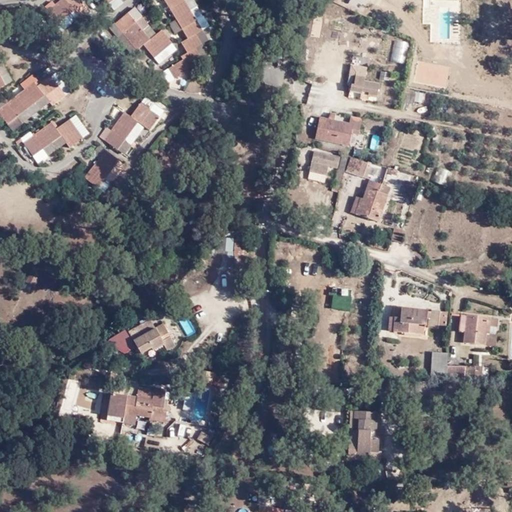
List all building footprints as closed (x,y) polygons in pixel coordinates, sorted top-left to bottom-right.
[(75,3),(78,0),(62,0),(42,16),(53,30),(79,9),(75,3)] [(207,28),(187,0),(166,0),(191,37),(184,43),(190,52),(185,55),(188,58),(174,67),(181,77),(194,68),(193,65),(204,57),(199,48),(205,44),(200,33),(207,28)] [(84,16),(79,9),(53,30),(58,37),(84,16)] [(173,44),(163,30),(150,40),(131,17),(119,26),(139,51),(146,46),(155,57),(173,44)] [(389,60),(403,63),(407,42),(393,39),(389,60)] [(0,53),(0,71),(9,87),(17,82),(0,54),(0,53)] [(0,92),(9,87),(0,71),(0,92)] [(49,98),(55,105),(56,107),(71,95),(55,78),(41,89),(36,83),(1,113),(14,128),(49,98)] [(379,85),(374,84),(373,88),(357,86),(357,79),(356,79),(354,87),(351,87),(350,93),(363,95),(364,93),(370,94),(370,96),(378,97),(379,85)] [(366,80),(364,79),(357,79),(357,86),(373,88),(374,84),(366,83),(366,80)] [(416,92),(414,102),(421,103),(422,93),(416,92)] [(18,133),(55,105),(49,98),(14,128),(18,133)] [(161,117),(143,104),(134,116),(127,113),(108,140),(122,149),(142,123),(151,131),(161,117)] [(71,121),(85,139),(90,134),(75,117),(71,121)] [(72,149),(85,139),(71,121),(57,132),(53,128),(28,148),(39,162),(65,141),(70,146),(72,149)] [(349,147),(351,139),(353,129),(349,128),(349,127),(320,121),(315,140),(349,147)] [(353,129),(351,139),(359,141),(362,123),(351,121),(349,127),(349,128),(353,129)] [(373,135),(369,148),(376,150),(380,137),(373,135)] [(44,167),(70,146),(65,141),(39,162),(44,167)] [(103,188),(124,160),(111,151),(91,178),(103,188)] [(339,157),(315,151),(311,162),(328,166),(336,168),(339,157)] [(346,171),(348,160),(343,158),(340,169),(346,171)] [(328,166),(311,162),(309,168),(326,172),(328,166)] [(373,174),(375,167),(366,165),(365,168),(352,165),(349,176),(366,181),(368,173),(373,174)] [(337,182),(343,183),(346,171),(340,169),(337,182)] [(311,171),(309,179),(328,183),(330,174),(311,171)] [(367,202),(363,216),(379,220),(389,187),(369,182),(363,200),(367,202)] [(355,214),(363,216),(367,202),(363,200),(359,199),(355,214)] [(511,213),(502,211),(500,218),(511,221),(511,213)] [(393,238),(401,240),(404,229),(397,227),(393,238)] [(227,237),(226,252),(234,252),(235,237),(227,237)] [(251,270),(252,247),(240,246),(239,270),(251,270)] [(34,284),(43,263),(36,260),(26,281),(34,284)] [(406,324),(407,308),(400,308),(399,317),(395,317),(394,333),(399,333),(400,324),(406,324)] [(435,318),(435,310),(407,308),(406,324),(400,324),(399,333),(427,334),(428,327),(430,327),(431,317),(435,318)] [(444,311),(435,310),(435,318),(431,317),(430,327),(444,328),(444,311)] [(490,345),(491,331),(491,325),(492,317),(469,315),(469,326),(468,343),(490,345)] [(492,317),(491,325),(500,325),(501,318),(492,317)] [(174,338),(169,329),(162,332),(159,327),(154,318),(131,331),(141,352),(153,346),(155,349),(174,338)] [(162,332),(169,329),(166,323),(159,327),(162,332)] [(500,332),(491,331),(490,345),(499,346),(500,332)] [(239,333),(238,342),(245,343),(247,334),(239,333)] [(119,351),(106,347),(103,354),(116,359),(119,351)] [(451,362),(452,351),(435,350),(434,376),(451,376),(451,362)] [(450,379),(481,378),(481,368),(485,368),(486,363),(451,362),(451,376),(450,379)] [(201,378),(214,381),(215,372),(203,369),(201,378)] [(213,386),(214,381),(201,378),(200,384),(213,386)] [(437,379),(419,380),(419,393),(436,393),(437,379)] [(137,398),(138,390),(139,385),(129,384),(128,396),(137,398)] [(163,405),(163,397),(164,390),(154,389),(153,392),(138,390),(137,398),(128,396),(111,394),(107,421),(137,425),(138,416),(150,418),(149,420),(165,422),(166,411),(169,411),(170,406),(167,406),(163,405)] [(380,414),(359,411),(356,428),(362,429),(360,454),(372,455),(372,449),(381,450),(384,429),(379,429),(380,414)] [(79,429),(70,429),(67,438),(78,439),(79,429)] [(209,432),(207,436),(202,444),(208,447),(215,436),(209,432)] [(202,444),(207,436),(201,434),(197,442),(202,444)]
